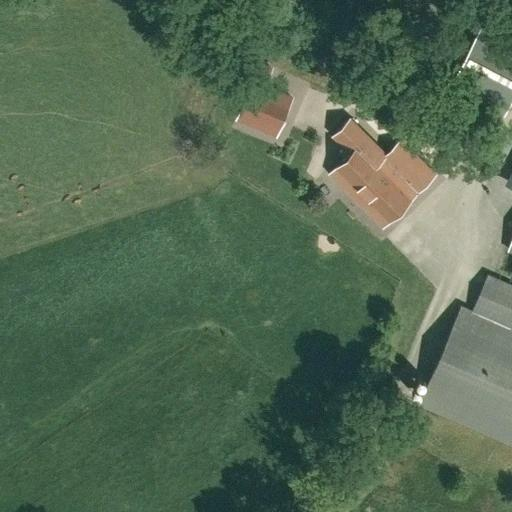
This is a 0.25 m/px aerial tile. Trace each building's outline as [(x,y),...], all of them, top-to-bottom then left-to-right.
[(511,96),(511,43),(481,27),(451,86),(503,113),(511,96)] [(333,42),(333,55),(333,63),(357,63),(357,43),(333,42)] [(293,98),(264,85),(271,68),(253,60),(245,78),(254,82),(244,104),(238,118),(277,134),(287,111),(293,98)] [(436,175),(402,140),(387,154),(350,118),(334,135),(351,151),(331,171),(383,225),(436,175)] [(511,327),(509,327),(511,320),(511,285),(488,275),(472,311),(461,306),(418,404),(511,445),(511,327)]
